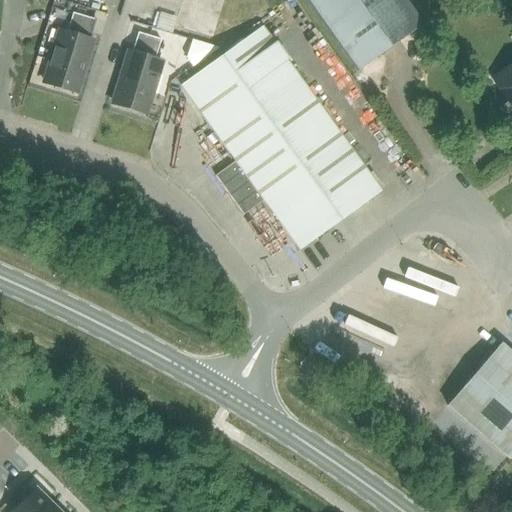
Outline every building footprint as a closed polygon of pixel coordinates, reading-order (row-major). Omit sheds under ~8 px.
[(179,0),(171,27),(210,39),(222,0),(179,0)] [(304,0),(356,72),(423,25),(405,0),(304,0)] [(60,31),(44,85),(75,94),(91,40),(89,40),(95,21),(72,14),(66,33),(60,31)] [(454,28),(465,38),(476,28),(465,17),(454,28)] [(262,29),(181,87),(298,250),(380,192),(262,29)] [(129,52),(113,106),(144,115),(160,61),(154,60),(160,41),(137,34),(131,53),(129,52)] [(511,65),(494,79),(502,90),(503,105),(502,106),(505,111),(507,110),(511,112),(511,65)] [(263,202),(234,163),(216,177),(244,216),(263,202)] [(406,255),(401,266),(452,289),(457,278),(406,255)] [(391,297),(395,286),(375,279),(371,290),(391,297)] [(508,460),(511,456),(511,354),(500,344),(446,406),(508,460)] [(44,511),(51,506),(35,490),(12,511),(44,511)]
